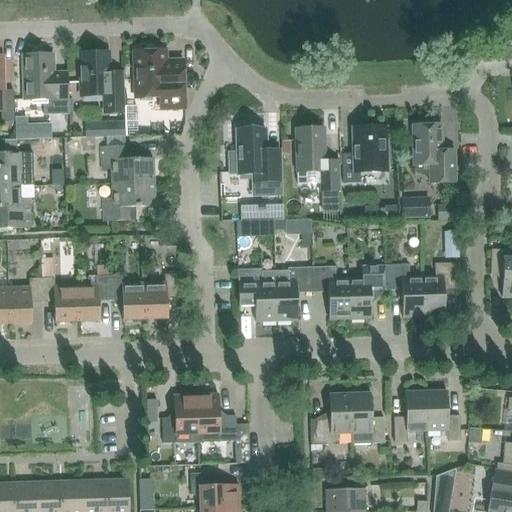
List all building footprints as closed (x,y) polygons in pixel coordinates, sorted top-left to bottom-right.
[(168,59),(167,50),(131,51),(132,100),(158,100),(158,112),(186,111),(184,58),(168,59)] [(104,113),(124,112),(122,80),(109,81),(109,54),(79,55),(80,97),(103,96),(104,113)] [(49,115),(69,114),(68,83),(53,83),(52,56),(22,57),(24,101),(48,100),(49,115)] [(1,122),(14,122),(13,91),(1,91),(1,58),(0,58),(0,111),(1,111),(1,122)] [(31,138),(31,122),(18,123),(18,139),(31,138)] [(124,136),(124,125),(106,126),(106,137),(124,136)] [(429,178),(429,184),(456,183),(455,151),(442,151),(441,125),(411,126),(413,166),(414,166),(414,174),(429,178)] [(359,173),(388,172),(386,127),(352,128),(353,155),(342,156),(343,184),(359,183),(359,173)] [(295,173),(296,173),(296,185),(319,185),(320,193),(339,192),(338,162),(325,163),(324,129),(294,130),(295,173)] [(267,197),(281,196),(280,160),(266,160),(266,131),(236,132),(236,153),(228,154),(229,175),(237,174),(238,176),(252,175),(252,193),(267,193),(267,197)] [(111,170),(111,185),(154,183),(153,159),(126,160),(126,147),(101,148),(101,170),(111,170)] [(31,175),(29,175),(28,153),(2,154),(2,167),(0,167),(0,188),(31,187),(31,175)] [(154,207),(154,183),(111,185),(112,200),(102,200),(103,222),(129,222),(128,208),(154,207)] [(29,199),(31,199),(31,187),(0,188),(0,229),(30,228),(29,199)] [(429,218),(428,197),(401,198),(402,220),(429,218)] [(457,221),(456,205),(437,206),(437,222),(457,221)] [(281,209),(239,210),(240,222),(282,221),(281,209)] [(459,259),(458,229),(443,233),(443,259),(459,259)] [(176,247),(176,237),(164,237),(165,247),(176,247)] [(511,299),(511,248),(510,249),(510,251),(491,251),(490,276),(502,276),(501,299),(511,299)] [(246,262),(246,252),(237,252),(237,262),(246,262)] [(77,323),(75,286),(54,287),(54,279),(53,258),(40,259),(41,279),(42,279),(42,303),(54,303),(54,323),(77,323)] [(443,289),(459,289),(458,264),(435,265),(435,277),(422,278),(423,318),(425,318),(425,320),(437,320),(436,318),(444,317),(443,289)] [(423,318),(422,278),(409,278),(409,265),(385,266),(386,291),(401,290),(402,319),(423,318)] [(110,301),(109,277),(108,277),(108,266),(96,266),(96,276),(87,277),(87,286),(75,286),(77,323),(99,322),(98,302),(110,301)] [(370,291),(386,291),(385,266),(361,267),(361,279),(348,280),(350,320),(371,319),(370,291)] [(296,294),(312,293),(311,268),(287,269),(287,271),(274,271),(275,282),(276,322),(297,322),(296,294)] [(350,320),(348,280),(335,280),(335,268),(311,268),(312,293),(327,292),(328,321),(350,320)] [(255,323),(276,322),(275,282),(274,271),(261,272),(261,270),(237,271),(239,307),(254,306),(255,323)] [(165,284),(144,285),(145,321),(167,320),(166,300),(178,299),(177,275),(165,275),(165,284)] [(145,321),(144,285),(122,285),(121,277),(109,277),(110,301),(122,301),(122,321),(145,321)] [(42,279),(41,279),(29,280),(29,288),(7,289),(9,325),(31,324),(30,303),(42,303),(42,279)] [(0,325),(9,325),(7,289),(0,288),(0,325)] [(446,392),(425,393),(426,432),(447,431),(447,442),(460,442),(459,416),(447,417),(446,392)] [(426,432),(425,393),(404,393),(405,418),(393,419),(394,444),(406,443),(406,432),(426,432)] [(370,394),(349,395),(351,434),(351,445),(384,444),(383,418),(371,419),(370,394)] [(196,396),(197,435),(197,443),(237,442),(235,416),(219,417),(218,395),(196,396)] [(351,434),(349,395),(328,396),(329,420),(310,421),(311,447),(339,446),(338,435),(351,434)] [(197,435),(196,396),(173,397),(174,419),(161,420),(163,445),(176,444),(175,436),(197,435)] [(511,443),(504,443),(502,464),(497,463),(496,470),(511,472),(511,443)] [(151,469),(141,469),(141,482),(151,482),(151,469)] [(328,479),(328,469),(311,470),(312,480),(328,479)] [(435,476),(434,483),(451,486),(454,470),(452,470),(435,476)] [(511,511),(511,472),(496,470),(488,511),(511,511)] [(199,496),(200,509),(239,508),(238,486),(216,487),(215,474),(190,475),(191,496),(199,496)] [(105,511),(105,481),(82,482),(82,511),(105,511)] [(128,511),(128,481),(105,481),(105,511),(128,511)] [(82,511),(82,482),(59,483),(59,511),(82,511)] [(59,511),(59,483),(36,484),(36,511),(59,511)] [(0,511),(13,511),(13,484),(0,484),(0,511)] [(36,511),(36,484),(13,484),(13,511),(36,511)] [(325,491),(325,511),(364,511),(364,490),(325,491)] [(452,510),(452,494),(439,494),(439,510),(452,510)] [(416,511),(425,511),(426,503),(417,502),(416,511)]
